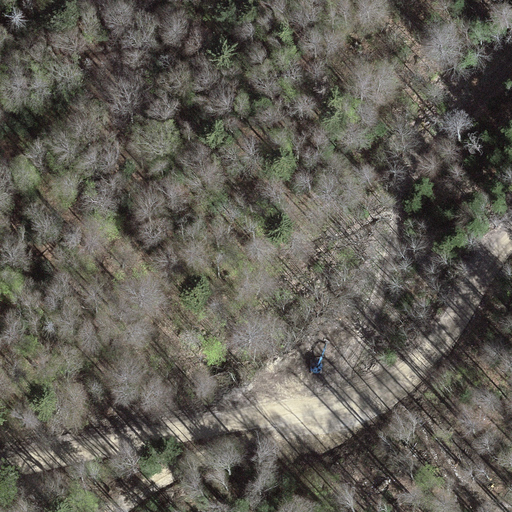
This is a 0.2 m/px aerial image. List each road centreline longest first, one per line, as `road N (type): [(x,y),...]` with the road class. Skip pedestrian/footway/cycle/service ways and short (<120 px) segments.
road 1 (track): [(118,511),(142,491),(290,412),(347,362),(375,307),(416,164),(511,61)]
road 2 (track): [(511,234),(436,343),(378,391),(0,467)]
